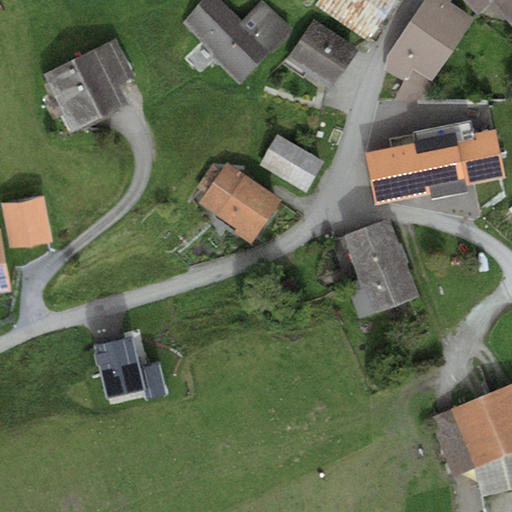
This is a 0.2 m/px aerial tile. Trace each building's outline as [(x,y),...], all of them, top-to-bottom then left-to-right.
[(245,26),(219,0),(208,0),(183,25),(242,85),(292,36),(264,8),(245,26)] [(401,0),(328,0),(317,16),(368,50),(401,0)] [(456,0),(455,0),(430,0),(385,73),(408,87),(416,75),(433,86),(473,24),(450,10),(456,0)] [(511,0),(462,0),(477,18),(492,6),(511,30),(511,0)] [(359,57),(315,27),(288,66),(332,96),(359,57)] [(117,48),(53,75),(76,128),(125,108),(118,90),(132,84),(117,48)] [(492,134),(449,144),(459,186),(502,176),(492,134)] [(323,166),(278,140),(260,172),(305,197),(323,166)] [(449,144),(367,163),(376,204),(459,186),(449,144)] [(229,167),(200,207),(253,245),(282,205),(229,167)] [(43,191),(1,198),(9,243),(51,235),(43,191)] [(2,223),(0,223),(0,279),(12,278),(2,223)] [(390,225),(342,242),(367,316),(416,299),(390,225)] [(511,391),(433,423),(454,478),(474,471),(483,499),(511,492),(511,391)]
